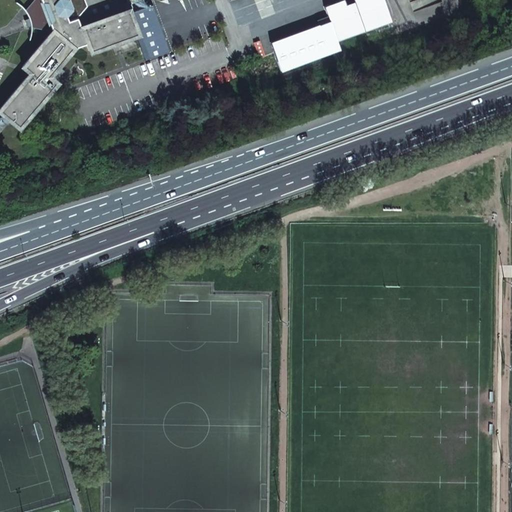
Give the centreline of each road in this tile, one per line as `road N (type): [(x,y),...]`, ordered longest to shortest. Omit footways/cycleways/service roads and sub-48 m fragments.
road 1 (motorway): [(511,66),(37,238)]
road 2 (motorway): [(145,226),(511,93)]
road 3 (motorway): [(0,305),(120,249),(145,226)]
road 4 (motorway): [(0,277),(145,226)]
